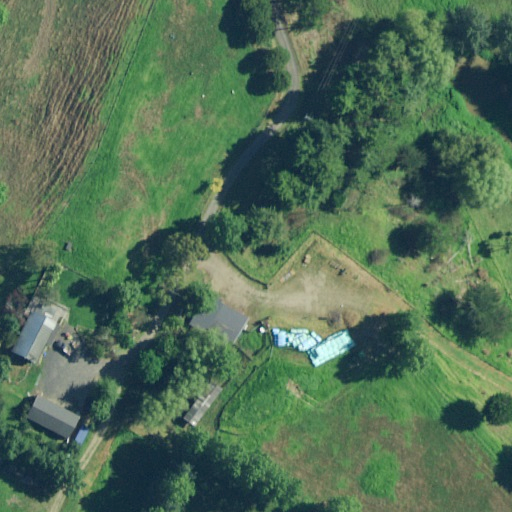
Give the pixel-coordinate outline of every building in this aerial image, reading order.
[(221,304),(223,299),(209,292),(192,322),(206,330),(221,304)] [(221,304),(206,330),(231,344),(246,318),(221,304)] [(54,323),(30,312),(10,352),(34,364),(54,323)] [(103,339),(90,333),(85,344),(99,350),(103,339)] [(222,391),(211,382),(196,401),(183,418),(194,426),(222,391)] [(76,417),(35,397),(24,418),(66,438),(76,417)]
